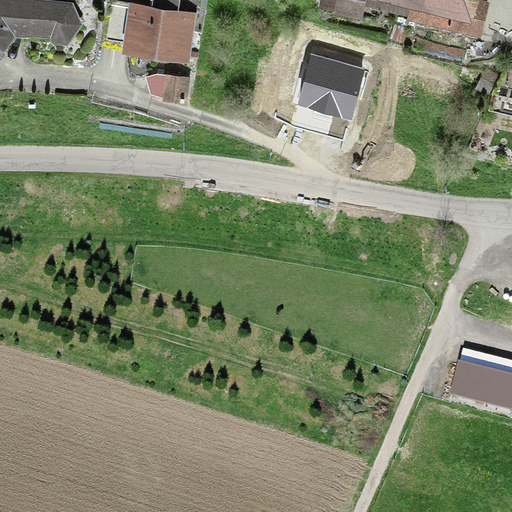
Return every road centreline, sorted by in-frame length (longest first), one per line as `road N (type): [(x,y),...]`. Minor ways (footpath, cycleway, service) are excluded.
road 1 (residential): [(0,165),(280,183),(483,224),(511,221)]
road 2 (track): [(363,511),(483,224)]
